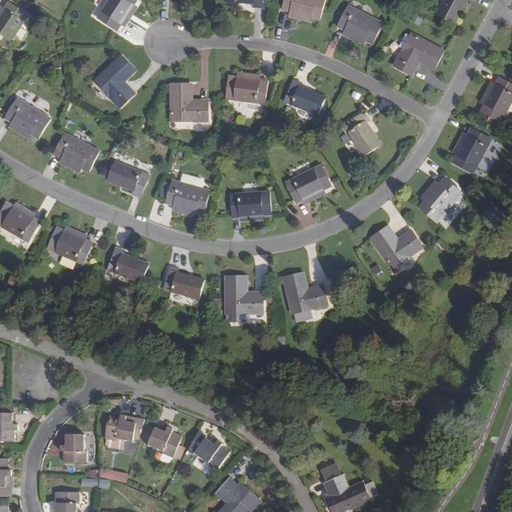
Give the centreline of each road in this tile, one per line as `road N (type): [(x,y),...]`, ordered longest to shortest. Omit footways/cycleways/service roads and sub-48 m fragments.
road 1 (residential): [(435,136),(387,195),(327,234),(257,250),(181,245),(43,188),(0,160)]
road 2 (residential): [(164,44),(235,43),(312,59),(435,136)]
road 3 (residential): [(113,373),(246,429),(282,462),(310,511)]
road 4 (residential): [(113,373),(36,442),(26,485),(32,511)]
road 5 (residential): [(509,0),(435,136)]
road 6 (residential): [(0,329),(113,373)]
